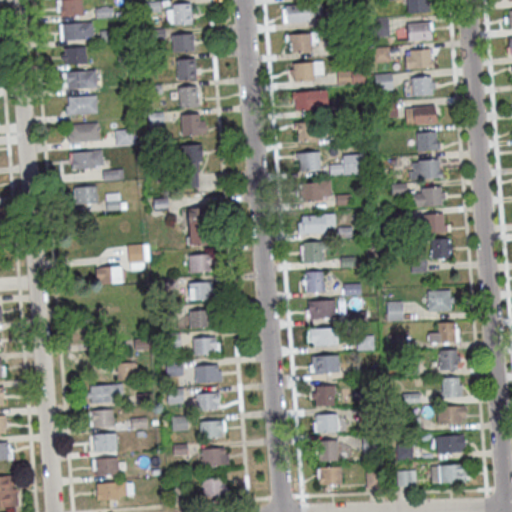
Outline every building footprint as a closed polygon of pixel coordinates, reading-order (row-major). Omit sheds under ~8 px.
[(83,14),(82,0),(57,0),(58,15),(83,14)] [(406,15),(405,0),(424,0),(425,8),(429,8),(429,14),(406,15)] [(166,3),(166,24),(191,24),(191,3),(166,3)] [(305,8),(305,6),(320,5),(321,18),(308,19),(309,25),(287,27),(285,9),(305,8)] [(330,12),(346,10),(348,27),(331,28),(330,12)] [(59,25),(61,41),(93,36),(90,20),(59,25)] [(406,26),(431,24),(432,33),(430,33),(430,42),(407,44),(406,26)] [(192,32),(171,34),(172,51),(193,50),(192,32)] [(286,39),(309,36),(311,55),(290,57),(289,45),(287,45),(286,39)] [(86,46),(61,46),(62,63),(86,63),(86,46)] [(388,48),(389,63),(372,64),(371,50),(388,48)] [(404,58),(409,58),(408,53),(429,51),(430,63),(432,62),(433,70),(405,72),(404,58)] [(195,78),(195,58),(176,58),(176,78),(195,78)] [(292,79),(290,79),(289,73),(292,73),(291,66),(322,64),(323,76),(313,77),(313,83),(293,85),(292,79)] [(63,88),(96,87),(95,70),(62,71),(63,88)] [(336,73),(350,72),(350,86),(336,86),(336,73)] [(351,86),(350,74),(363,73),(364,85),(351,86)] [(390,74),(391,92),(375,93),(373,76),(390,74)] [(410,80),(430,79),(431,97),(412,98),(410,80)] [(179,86),(179,106),(199,106),(199,86),(179,86)] [(312,96),(325,95),(326,109),(314,110),(314,112),(294,113),(293,96),(312,94),(312,96)] [(97,114),(97,95),(65,95),(65,114),(97,114)] [(329,102),(345,100),(347,114),(330,115),(329,102)] [(378,119),(377,104),(395,103),(397,117),(378,119)] [(404,111),(434,108),(435,126),(405,128),(404,111)] [(180,114),(180,134),(204,134),(204,114),(180,114)] [(99,123),(67,123),(67,141),(99,141),(99,123)] [(296,126),(315,124),(317,143),(298,145),(296,126)] [(133,143),(132,129),(115,129),(116,144),(133,143)] [(328,136),(342,135),(343,145),(329,146),(328,136)] [(415,136),(434,135),(435,153),(416,154),(415,136)] [(180,144),(180,186),(201,186),(201,144),(180,144)] [(102,150),(70,150),(70,168),(102,168),(102,150)] [(318,154),(319,173),(299,175),(298,163),(296,163),(295,156),(318,154)] [(343,176),(329,177),(328,166),(342,165),(342,157),(362,155),(364,176),(343,178),(343,176)] [(417,163),(437,162),(438,174),(441,173),(441,181),(418,182),(417,163)] [(108,170),(108,178),(122,178),(122,170),(108,170)] [(330,183),(331,199),(321,200),(321,203),(301,205),(299,186),(330,183)] [(405,185),(406,196),(391,197),(390,186),(405,185)] [(97,204),(97,186),(72,186),(72,204),(97,204)] [(443,196),(444,203),(441,203),(441,208),(409,210),(408,197),(420,196),(420,191),(440,190),(441,196),(443,196)] [(121,209),(120,193),(106,193),(106,209),(121,209)] [(335,197),(349,196),(350,206),(336,207),(335,197)] [(210,207),(187,207),(187,244),(210,244),(210,207)] [(406,212),(407,223),(393,223),(392,213),(406,212)] [(333,217),(334,229),(324,230),(325,234),(302,236),(301,220),(333,217)] [(423,236),(422,218),(442,217),(443,228),(446,228),(446,235),(423,236)] [(336,229),(351,228),(351,239),(337,239),(336,229)] [(430,242),(447,241),(447,247),(451,247),(451,254),(448,254),(448,261),(431,262),(430,242)] [(148,243),(127,243),(127,261),(148,261),(148,243)] [(327,244),(327,252),(320,253),(321,265),(303,266),(302,246),(327,244)] [(188,254),(188,271),(209,271),(209,254),(188,254)] [(339,259),(354,258),(354,269),(340,269),(339,259)] [(410,275),(409,260),(424,260),(425,274),(410,275)] [(95,266),(95,284),(123,283),(122,266),(95,266)] [(304,274),(322,273),(323,294),(305,296),(304,274)] [(213,298),(213,282),(188,282),(188,299),(213,298)] [(342,286),(359,285),(360,297),(343,298),(342,286)] [(425,290),(448,289),(448,296),(451,296),(452,302),(449,302),(449,309),(426,310),(425,290)] [(400,301),(401,320),(385,321),(384,302),(400,301)] [(308,304),(333,302),(334,320),(310,321),(308,304)] [(211,309),(189,309),(189,326),(211,326),(211,309)] [(348,314),(365,313),(366,323),(349,324),(348,314)] [(436,321),(452,320),(453,341),(437,341),(436,321)] [(312,331),(312,330),(336,328),(337,348),(313,350),(312,344),(309,344),(309,331),(312,331)] [(402,334),(403,348),(387,349),(386,335),(402,334)] [(219,353),(218,336),(192,337),(193,354),(219,353)] [(372,337),(373,352),(356,353),(355,338),(372,337)] [(437,349),(454,348),(455,368),(438,369),(437,349)] [(337,356),(338,377),(313,378),(312,358),(337,356)] [(133,362),(116,362),(116,378),(133,378),(133,362)] [(180,362),(166,362),(166,375),(180,375),(180,362)] [(220,364),(194,365),(195,382),(221,381),(220,364)] [(416,365),(417,375),(403,376),(402,366),(416,365)] [(350,368),(365,367),(365,377),(351,378),(350,368)] [(440,397),(439,377),(456,376),(457,384),(460,384),(461,396),(440,397)] [(122,394),(122,385),(88,383),(87,400),(113,402),(114,394),(122,394)] [(314,399),(310,399),(310,391),(313,391),(313,385),(331,384),(332,406),(314,407),(314,399)] [(188,393),(188,409),(218,409),(218,393),(188,393)] [(417,393),(418,403),(401,404),(401,394),(417,393)] [(463,404),(464,416),(459,417),(460,423),(435,425),(435,405),(463,404)] [(114,425),(113,408),(88,410),(89,427),(114,425)] [(311,421),(314,421),(313,414),(334,412),(335,433),(315,434),(314,431),(312,432),(311,421)] [(417,417),(418,431),(404,432),(404,418),(417,417)] [(224,420),(199,420),(199,437),(224,437),(224,420)] [(91,450),(116,450),(116,433),(91,433),(91,450)] [(462,434),(463,448),(459,448),(459,451),(435,452),(435,436),(462,434)] [(360,435),(378,435),(379,453),(361,453),(360,435)] [(316,440),(335,438),(336,459),(318,460),(316,440)] [(0,441),(0,458),(12,458),(11,447),(7,447),(6,441),(0,441)] [(410,445),(411,458),(395,459),(394,445),(410,445)] [(201,464),(227,464),(227,448),(201,448),(201,464)] [(118,474),(117,457),(92,457),(92,475),(118,474)] [(436,465),(463,464),(464,482),(437,483),(436,465)] [(317,467),(338,465),(340,483),(318,484),(317,467)] [(364,470),(381,469),(383,487),(365,488),(364,470)] [(414,470),(415,484),(395,485),(395,471),(414,470)] [(0,475),(10,474),(12,488),(15,488),(17,504),(0,505),(0,475)] [(202,477),(202,495),(226,494),(226,476),(202,477)] [(133,497),(132,481),(95,482),(96,498),(133,497)]
